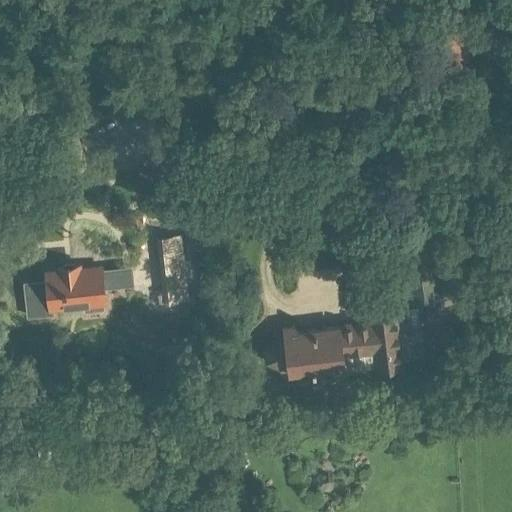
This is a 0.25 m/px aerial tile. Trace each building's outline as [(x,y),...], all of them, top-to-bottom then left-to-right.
[(468,4),(440,5),(443,72),(471,71),(468,4)] [(185,231),(160,230),(161,289),(186,288),(185,231)] [(82,265),(82,262),(57,265),(57,268),(44,270),(45,279),(23,281),(27,316),(54,313),(53,309),(84,306),(85,310),(104,308),(104,303),(107,303),(105,288),(134,285),(132,265),(104,268),(103,263),(82,265)] [(400,281),(404,311),(434,307),(430,278),(400,281)] [(344,352),(372,349),(368,322),(304,330),(303,324),(292,326),(292,327),(284,328),(286,342),(277,343),(269,350),(270,359),(280,363),(288,362),(289,372),(316,368),(317,373),(346,369),(344,352)] [(0,472),(39,467),(37,450),(0,454),(0,472)]
